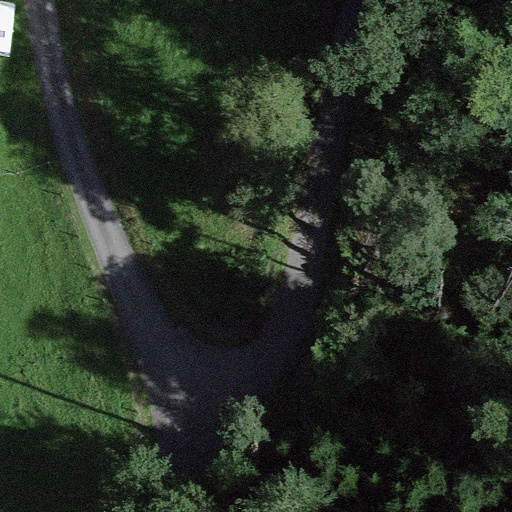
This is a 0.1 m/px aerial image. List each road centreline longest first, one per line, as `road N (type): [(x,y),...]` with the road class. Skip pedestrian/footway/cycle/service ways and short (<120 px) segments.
road 1 (track): [(163,511),(214,418),(289,316),(357,0)]
road 2 (track): [(39,0),(90,199),(214,418)]
